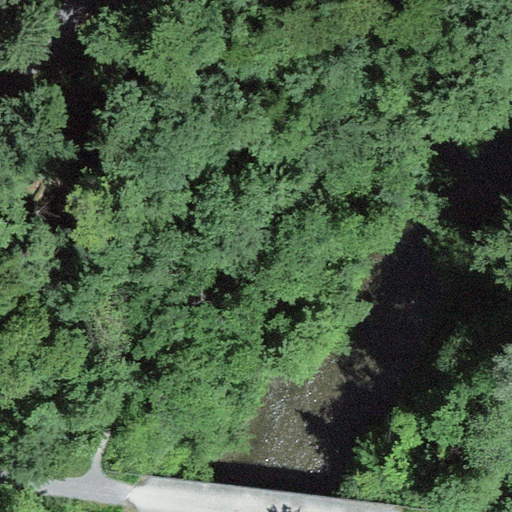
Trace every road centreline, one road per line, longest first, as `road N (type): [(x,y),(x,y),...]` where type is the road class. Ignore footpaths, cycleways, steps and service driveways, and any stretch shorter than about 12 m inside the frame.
road 1 (track): [(253,511),(88,490)]
road 2 (track): [(0,90),(80,0)]
